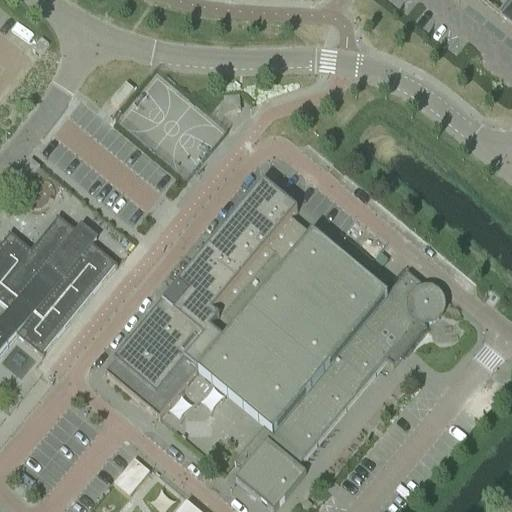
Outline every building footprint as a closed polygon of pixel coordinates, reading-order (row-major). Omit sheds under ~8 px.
[(511,0),(509,0),(497,15),(505,22),(511,27),(511,0)] [(39,59),(48,47),(41,41),(31,53),(39,59)] [(121,92),(110,105),(118,111),(133,92),(126,86),(121,92)] [(40,169),(31,162),(30,161),(19,175),(28,183),(40,169)] [(158,422),(197,376),(310,240),(290,223),(297,215),(262,187),(103,376),(158,422)] [(0,357),(15,339),(41,360),(42,360),(43,358),(50,347),(105,280),(115,271),(117,269),(91,248),(96,241),(81,229),(76,235),(57,220),(55,222),(48,233),(30,254),(8,236),(7,237),(8,238),(0,248),(0,357)] [(311,238),(310,240),(197,376),(263,431),(234,467),(242,473),(234,483),(269,511),(275,511),(305,476),(298,470),(386,364),(393,371),(398,365),(426,331),(424,329),(425,327),(427,327),(431,326),(435,324),(438,321),(442,313),(442,309),(441,305),(439,301),(436,298),(432,295),(428,294),(423,294),(422,294),(420,292),(422,290),(406,277),(386,300),(311,238)] [(133,462),(112,487),(128,500),(149,475),(133,462)]
